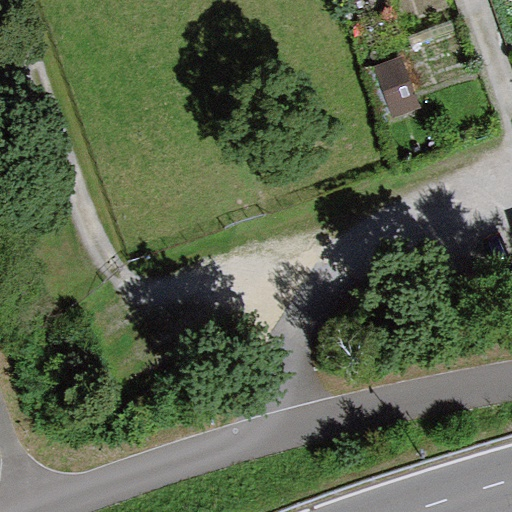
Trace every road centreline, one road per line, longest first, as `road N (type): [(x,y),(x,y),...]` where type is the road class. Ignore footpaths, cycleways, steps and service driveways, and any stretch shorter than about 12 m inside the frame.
road 1 (track): [(3,0),(97,264),(137,295),(333,230)]
road 2 (track): [(511,175),(333,230),(260,434)]
road 3 (track): [(465,0),(511,133)]
